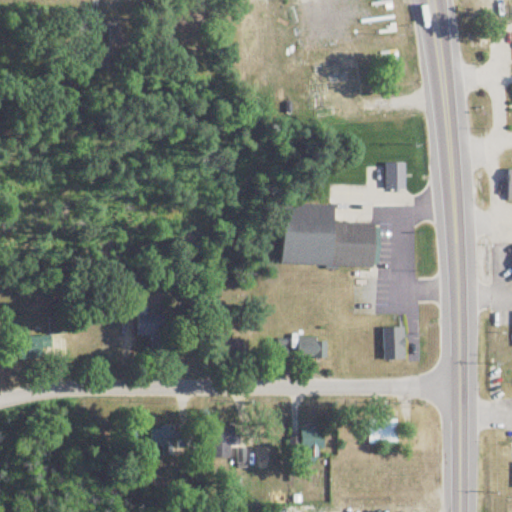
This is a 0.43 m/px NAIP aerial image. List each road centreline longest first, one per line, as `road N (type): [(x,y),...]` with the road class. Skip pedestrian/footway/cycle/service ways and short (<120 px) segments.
road 1 (residential): [(0,397),(100,387),(454,385)]
road 2 (primary): [(452,511),(442,152)]
road 3 (primary): [(442,152),(424,0)]
